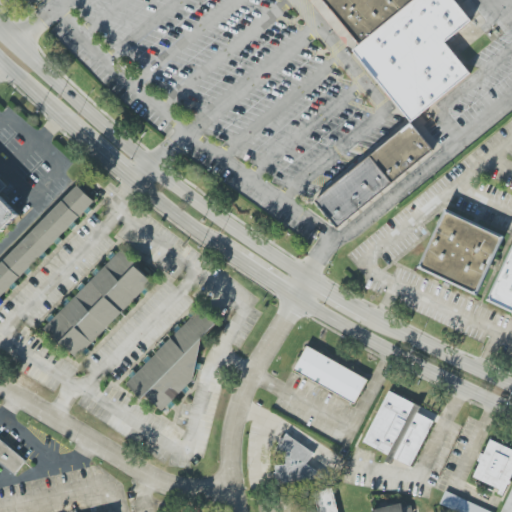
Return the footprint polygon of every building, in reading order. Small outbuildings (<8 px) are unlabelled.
[(409,122),(352,51),(360,44),(324,0),(453,0),(472,23),(446,45),(470,74),(409,122)] [(409,122),(310,199),(334,230),(432,150),(409,122)] [(0,259),(75,183),(93,202),(0,296),(0,259)] [(0,199),(19,220),(0,237),(0,199)] [(441,207),(416,262),(470,287),(495,232),(441,207)] [(511,241),(486,295),(511,307),(511,241)] [(45,329),(76,360),(153,281),(121,250),(45,329)] [(227,333),(202,308),(127,384),(143,400),(147,396),(156,405),(227,333)] [(368,379),(307,347),(294,371),(355,404),(368,379)] [(364,443),(389,454),(386,461),(410,471),(433,420),(417,413),(421,406),(387,391),(364,443)] [(314,453),(287,434),(276,450),(285,456),(273,474),(302,494),(317,471),(307,464),(314,453)] [(0,462),(16,475),(27,461),(0,440),(0,462)] [(511,475),(502,496),(498,494),(500,490),(473,477),(490,440),(511,450),(511,475)] [(511,511),(511,487),(501,511),(511,511)] [(319,511),(315,492),(332,488),(337,511),(319,511)] [(440,503),(459,511),(491,511),(445,491),(440,503)] [(372,510),(372,511),(412,511),(411,505),(402,508),(401,503),(372,510)]
